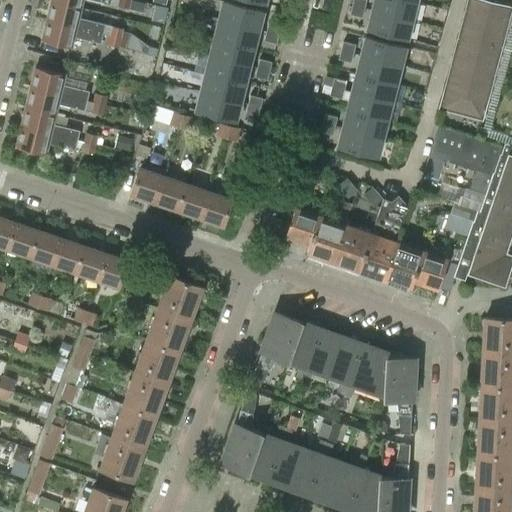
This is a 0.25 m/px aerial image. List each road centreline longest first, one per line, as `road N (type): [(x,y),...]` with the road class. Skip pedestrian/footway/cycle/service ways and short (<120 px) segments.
road 1 (residential): [(439,511),(448,355),(432,327),(250,270)]
road 2 (residential): [(283,153),(406,182),(456,0)]
road 3 (residential): [(250,270),(0,186)]
road 4 (residential): [(250,270),(164,511)]
road 5 (residential): [(283,153),(303,71),(298,39),(306,0)]
road 6 (residential): [(250,270),(246,225),(260,213),(283,153)]
